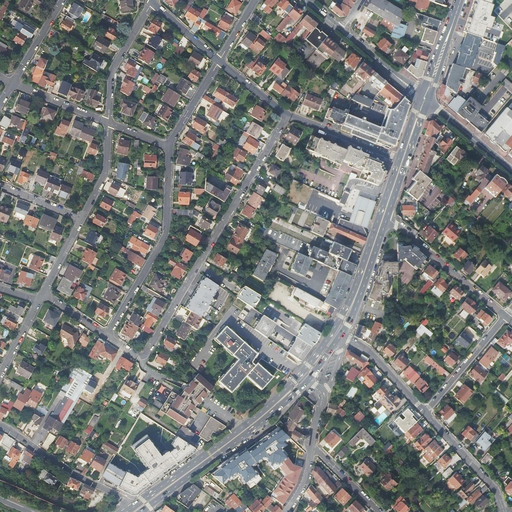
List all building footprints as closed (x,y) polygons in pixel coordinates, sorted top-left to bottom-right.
[(39,0),(23,0),(18,9),(22,11),(24,9),(28,11),(33,2),(37,4),(39,0)] [(132,0),(120,0),(122,11),(132,10),(131,0),(132,0)] [(234,0),(232,0),(227,9),(235,14),(241,4),(234,0)] [(267,0),(264,4),(270,8),(277,0),(267,0)] [(284,0),(281,0),(277,5),(284,11),(289,5),(284,0)] [(345,0),(341,7),(332,1),(328,8),(335,14),(335,13),(339,16),(345,15),(348,11),(355,0),(345,0)] [(363,6),(384,19),(395,25),(398,27),(399,24),(404,11),(388,2),(385,7),(374,0),(366,0),(364,5),(363,6)] [(416,3),(414,9),(418,10),(419,9),(426,11),(429,1),(428,1),(425,0),(408,0),(408,1),(416,3)] [(474,0),(464,31),(468,33),(481,37),(482,38),(486,25),(491,27),(494,17),(490,16),(493,5),(490,4),(491,0),(504,0),(505,0),(474,0)] [(75,21),(76,21),(83,8),(74,3),(68,13),(69,13),(67,17),(68,17),(75,21)] [(294,6),(276,29),(280,32),(291,18),(293,20),(292,21),(293,22),(294,21),(295,21),(302,13),(294,6)] [(190,8),(185,17),(196,23),(199,18),(201,15),(190,8)] [(225,12),(217,25),(225,30),(231,20),(233,16),(225,12)] [(440,22),(415,13),(419,21),(421,21),(421,22),(421,23),(422,23),(421,25),(422,28),(425,29),(424,32),(436,36),(440,22)] [(253,14),(250,19),(258,26),(261,23),(259,22),(261,20),(253,14)] [(2,21),(19,31),(20,32),(23,34),(33,40),(34,39),(30,37),(34,31),(24,25),(24,26),(6,15),(2,21)] [(62,21),(59,25),(69,31),(75,21),(68,17),(67,17),(67,16),(63,22),(62,21)] [(305,16),(288,36),(292,39),(300,29),(300,27),(302,26),(308,31),(306,33),(304,33),(299,39),(303,42),(305,40),(314,28),(317,25),(305,16)] [(205,26),(204,28),(217,36),(221,30),(202,20),(199,18),(196,23),(191,31),(195,34),(201,24),(205,26)] [(154,19),(148,30),(153,33),(155,35),(162,24),(154,19)] [(380,24),(393,31),(395,25),(384,19),(380,24)] [(398,27),(395,36),(402,39),(401,40),(402,41),(407,26),(399,24),(398,27)] [(393,31),(391,37),(401,40),(402,39),(395,36),(398,27),(395,25),(393,31)] [(362,31),(366,33),(364,35),(367,37),(369,35),(372,37),(375,32),(365,26),(362,31)] [(114,30),(109,28),(105,35),(114,40),(118,35),(116,34),(117,32),(114,30)] [(314,28),(305,40),(316,49),(326,37),(327,36),(321,31),(320,33),(314,28)] [(260,33),(266,38),(268,35),(262,30),(260,33)] [(56,31),(52,38),(59,42),(63,35),(56,31)] [(249,32),(241,43),(248,48),(249,47),(252,43),(257,37),(249,32)] [(436,36),(424,32),(421,42),(425,43),(425,41),(427,42),(427,44),(432,45),(436,36)] [(18,33),(13,40),(22,45),(26,38),(23,36),(18,33)] [(155,35),(153,33),(147,44),(156,49),(162,39),(155,35)] [(459,51),(457,57),(459,58),(458,62),(457,65),(465,68),(470,70),(471,66),(474,58),(475,59),(477,52),(476,51),(481,37),(468,33),(465,41),(463,40),(461,45),(459,44),(457,51),(459,51)] [(281,36),(276,41),(281,45),(286,40),(281,36)] [(109,43),(99,37),(93,45),(104,52),(109,43)] [(316,49),(315,51),(326,60),(331,55),(337,47),(338,46),(326,37),(316,49)] [(382,38),(376,45),(385,52),(389,46),(390,45),(385,40),(386,39),(385,37),(383,39),(382,38)] [(259,39),(254,45),(252,43),(249,47),(257,53),(260,49),(261,50),(265,44),(259,39)] [(497,53),(493,62),(497,66),(500,62),(506,46),(498,43),(495,52),(497,53)] [(285,48),(293,54),(296,50),(289,44),(285,48)] [(184,51),(177,46),(177,47),(176,48),(173,53),(180,58),(184,51)] [(331,55),(339,62),(346,54),(337,47),(331,55)] [(145,48),(139,59),(148,65),(154,53),(145,48)] [(401,50),(394,58),(402,65),(409,57),(401,50)] [(411,58),(416,59),(426,63),(429,54),(419,50),(418,55),(413,53),(411,58)] [(85,59),(81,66),(88,70),(89,68),(97,73),(99,69),(98,68),(103,60),(102,59),(103,58),(95,53),(90,62),(85,59)] [(351,54),(345,62),(353,68),(359,61),(351,54)] [(190,58),(188,61),(197,67),(202,58),(196,55),(195,57),(192,55),(190,58)] [(250,68),(260,75),(266,68),(258,62),(260,60),(257,58),(255,61),(250,68)] [(40,59),(37,67),(44,70),(47,61),(40,59)] [(252,59),(246,67),(249,69),(250,68),(255,61),(252,59)] [(278,59),(270,69),(274,72),(275,70),(280,74),(284,68),(286,66),(278,59)] [(403,67),(417,78),(422,77),(426,63),(416,59),(414,68),(407,63),(403,67)] [(137,65),(130,60),(130,61),(128,60),(123,68),(128,71),(126,74),(131,77),(134,72),(132,71),(137,65)] [(353,73),(365,83),(368,79),(373,72),(362,63),(353,73)] [(453,64),(445,86),(452,91),(456,94),(460,83),(463,84),(465,80),(461,79),(465,68),(457,65),(453,64)] [(37,67),(31,80),(38,84),(44,70),(37,67)] [(277,76),(282,80),(289,72),(284,68),(280,74),(277,76)] [(200,74),(192,69),(188,77),(195,82),(200,74)] [(372,82),(370,84),(371,85),(371,86),(373,88),(375,88),(379,91),(386,83),(373,72),(368,79),(372,82)] [(484,75),(477,72),(474,77),(473,77),(472,78),(474,79),(472,82),(479,85),(484,75)] [(95,74),(93,79),(100,83),(102,78),(95,74)] [(49,79),(42,76),(38,85),(45,87),(46,83),(48,84),(48,85),(51,86),(51,85),(52,85),(56,77),(51,75),(49,79)] [(158,78),(156,81),(162,85),(166,79),(160,75),(160,76),(159,76),(158,78)] [(182,78),(176,89),(184,94),(191,83),(182,78)] [(121,84),(121,86),(123,87),(120,92),(127,96),(133,85),(124,79),(121,84)] [(502,84),(511,92),(511,83),(506,79),(502,84)] [(276,83),(272,88),(280,93),(286,85),(282,82),(279,87),(278,86),(278,85),(276,83)] [(380,94),(387,100),(384,104),(393,110),(394,108),(390,105),(391,103),(396,106),(403,98),(403,97),(386,83),(379,91),(375,97),(377,98),(380,94)] [(289,84),(281,94),(284,97),(285,95),(293,101),(299,94),(291,88),(292,87),(289,84)] [(442,84),(439,94),(440,97),(447,103),(452,97),(449,95),(452,91),(445,86),(442,84)] [(59,93),(66,96),(69,88),(60,85),(59,89),(60,89),(59,93)] [(71,87),(67,95),(71,97),(79,101),(83,92),(71,87)] [(217,89),(213,95),(223,101),(228,94),(219,88),(218,89),(217,89)] [(89,89),(85,99),(88,100),(87,103),(97,107),(100,99),(93,95),(94,91),(89,89)] [(169,89),(162,100),(173,106),(180,95),(169,89)] [(356,93),(351,100),(352,101),(370,107),(373,100),(356,93)] [(228,94),(223,101),(225,102),(232,107),(234,104),(236,101),(237,99),(228,94)] [(306,94),(302,105),(310,108),(311,107),(318,110),(322,100),(306,94)] [(203,99),(213,105),(219,109),(221,106),(215,102),(205,95),(203,99)] [(454,98),(448,105),(457,113),(467,102),(458,96),(455,100),(454,98)] [(479,104),(471,97),(467,102),(457,113),(460,116),(464,119),(464,118),(470,122),(478,113),(483,107),(479,104)] [(379,128),(379,130),(363,124),(364,120),(362,119),(360,123),(346,118),(342,125),(342,126),(352,130),(350,134),(372,143),(376,144),(377,143),(392,149),(395,147),(409,105),(406,103),(407,102),(403,98),(396,106),(394,108),(393,110),(392,111),(387,109),(380,127),(379,127),(378,128),(379,128)] [(30,104),(19,100),(15,111),(26,115),(30,104)] [(135,105),(122,100),(120,106),(123,107),(121,112),(131,116),(135,105)] [(221,106),(219,109),(225,112),(228,108),(223,105),(225,102),(223,101),(221,106)] [(164,105),(157,116),(166,121),(172,110),(164,105)] [(216,121),(220,114),(226,117),(228,114),(225,112),(219,109),(213,105),(207,116),(216,121)] [(256,106),(250,116),(261,122),(263,118),(262,117),(265,111),(256,106)] [(42,107),(39,116),(52,121),(55,112),(42,107)] [(506,107),(484,134),(500,148),(504,143),(511,133),(511,111),(507,108),(506,107)] [(331,110),(328,118),(331,119),(332,122),(342,125),(346,118),(348,111),(345,110),(343,115),(331,110)] [(143,123),(153,129),(158,120),(143,112),(139,120),(143,123)] [(470,122),(481,132),(489,123),(478,113),(470,122)] [(4,117),(0,123),(0,124),(6,129),(8,126),(9,127),(11,124),(17,126),(16,129),(23,131),(24,128),(27,122),(12,116),(10,121),(4,117)] [(209,125),(197,118),(192,126),(204,133),(209,125)] [(57,128),(54,134),(63,138),(69,124),(61,121),(58,129),(57,128)] [(429,122),(427,130),(425,135),(427,136),(433,138),(434,137),(435,136),(436,134),(442,128),(433,121),(429,121),(429,122)] [(74,122),(69,133),(78,137),(82,127),(83,125),(74,122)] [(221,125),(228,128),(227,130),(229,131),(232,127),(230,125),(230,126),(223,122),(221,125)] [(252,122),(246,133),(256,139),(262,128),(252,122)] [(82,127),(78,137),(91,142),(92,139),(95,132),(82,127)] [(23,131),(20,138),(18,143),(27,146),(27,144),(26,143),(27,140),(25,140),(29,130),(24,128),(23,131)] [(295,144),(301,134),(292,128),(286,139),(295,144)] [(186,137),(183,141),(197,150),(200,146),(194,142),(197,137),(189,132),(187,135),(186,137)] [(504,143),(500,148),(504,151),(506,151),(509,147),(511,149),(511,148),(511,135),(511,136),(505,143),(504,143)] [(327,158),(326,162),(327,165),(338,170),(342,160),(350,163),(348,166),(362,172),(359,179),(360,179),(378,186),(385,181),(383,178),(386,176),(385,174),(386,171),(383,170),(384,168),(382,167),(383,165),(381,164),(382,161),(368,156),(368,155),(347,147),(346,150),(329,143),(329,142),(328,142),(328,141),(327,141),(326,141),(326,142),(310,136),(303,153),(302,155),(318,162),(321,155),(327,158)] [(427,136),(421,155),(431,159),(432,155),(433,155),(434,153),(433,153),(434,151),(431,151),(428,149),(433,144),(436,140),(435,139),(433,138),(427,136)] [(13,142),(3,138),(1,142),(11,146),(13,142)] [(445,138),(440,144),(443,147),(445,148),(444,149),(441,152),(445,154),(448,151),(446,149),(452,142),(451,141),(451,140),(449,139),(448,138),(447,140),(445,138)] [(91,142),(87,152),(94,155),(97,149),(98,147),(98,146),(97,146),(98,142),(92,139),(91,142)] [(120,139),(119,152),(129,152),(130,139),(124,139),(122,139),(120,139)] [(258,144),(248,139),(243,148),(252,153),(258,144)] [(283,161),(290,149),(282,145),(275,157),(283,161)] [(449,158),(458,147),(457,146),(446,159),(457,167),(458,166),(449,158)] [(231,156),(236,159),(241,162),(242,159),(243,158),(246,154),(235,147),(233,151),(231,156)] [(458,147),(449,158),(458,166),(467,154),(461,149),(460,149),(458,147)] [(179,155),(177,165),(178,165),(181,165),(188,166),(190,158),(185,156),(185,153),(187,154),(188,151),(181,149),(180,152),(179,155)] [(195,156),(201,160),(204,156),(198,152),(195,156)] [(421,155),(416,169),(419,171),(425,176),(431,159),(421,155)] [(144,160),(144,166),(145,167),(155,167),(155,156),(145,156),(144,158),(144,160)] [(437,164),(432,169),(436,172),(447,160),(443,156),(442,157),(437,164)] [(11,159),(6,171),(17,175),(17,174),(21,164),(11,159)] [(128,165),(118,164),(117,178),(125,181),(125,174),(127,174),(128,165)] [(188,166),(181,165),(180,172),(179,172),(179,185),(190,186),(191,173),(194,173),(194,167),(188,166)] [(276,177),(280,170),(272,165),(268,172),(276,177)] [(229,171),(223,179),(228,182),(229,181),(236,185),(244,172),(242,170),(235,166),(232,173),(230,171),(229,171)] [(476,178),(482,183),(470,197),(469,196),(466,200),(471,204),(485,187),(493,179),(487,174),(488,173),(487,172),(488,172),(482,167),(476,174),(478,176),(476,178)] [(432,169),(428,175),(431,177),(432,175),(434,176),(437,173),(436,172),(432,169)] [(38,171),(34,181),(45,185),(49,175),(38,171)] [(83,171),(81,176),(85,178),(87,179),(92,181),(94,175),(83,171)] [(416,182),(407,193),(410,196),(416,201),(424,190),(423,189),(431,181),(426,177),(425,176),(419,171),(412,179),(416,182)] [(21,173),(17,183),(21,184),(23,181),(29,184),(32,175),(29,174),(29,175),(21,173)] [(49,175),(45,185),(43,189),(57,194),(60,185),(62,183),(57,181),(58,179),(49,175)] [(493,179),(485,187),(493,193),(496,196),(506,184),(502,181),(495,175),(493,179)] [(147,177),(146,190),(156,190),(157,178),(147,177)] [(223,193),(207,183),(205,182),(204,189),(204,191),(223,202),(232,188),(227,186),(223,193)] [(266,186),(260,182),(256,190),(257,191),(256,192),(261,195),(263,191),(267,193),(269,188),(266,186)] [(125,191),(111,183),(107,191),(116,196),(116,194),(122,197),(125,191)] [(511,192),(511,187),(507,184),(501,191),(509,197),(511,192)] [(60,185),(57,194),(57,195),(66,199),(70,189),(60,185)] [(274,190),(283,196),(286,191),(277,185),(274,190)] [(313,191),(303,187),(298,197),(308,202),(313,191)] [(440,195),(447,200),(450,197),(446,194),(443,191),(440,195)] [(253,192),(248,201),(249,202),(257,207),(262,198),(253,192)] [(349,195),(344,192),(339,204),(345,206),(349,195)] [(189,193),(179,193),(179,202),(182,202),(182,204),(188,205),(189,193)] [(357,194),(346,219),(363,226),(364,227),(374,202),(357,194)] [(403,205),(402,214),(407,214),(407,215),(413,216),(414,207),(417,207),(417,202),(416,201),(410,196),(410,197),(407,197),(407,205),(403,205)] [(112,203),(104,198),(100,207),(108,211),(112,203)] [(219,206),(211,202),(206,211),(214,215),(219,206)] [(29,208),(17,203),(13,211),(18,213),(25,216),(29,208)] [(0,206),(0,219),(7,222),(11,211),(0,206)] [(149,206),(143,216),(150,221),(157,210),(149,206)] [(195,206),(193,210),(200,214),(202,210),(195,206)] [(246,206),(242,213),(249,218),(255,209),(251,207),(250,208),(246,206)] [(132,212),(127,223),(131,225),(136,217),(138,218),(140,215),(133,211),(132,212)] [(24,220),(23,223),(24,223),(24,224),(30,226),(32,223),(36,225),(38,220),(33,218),(32,217),(27,215),(27,216),(25,216),(24,220)] [(42,215),(38,224),(52,230),(54,227),(57,221),(42,215)] [(105,220),(96,215),(93,223),(102,228),(105,220)] [(317,217),(310,232),(322,237),(326,227),(328,226),(327,224),(328,222),(321,219),(317,217)] [(349,231),(365,238),(366,235),(363,226),(346,219),(341,217),(337,226),(349,231)] [(210,222),(203,218),(198,225),(206,230),(210,222)] [(478,223),(489,232),(487,235),(488,236),(489,235),(491,232),(490,230),(479,221),(478,223)] [(329,229),(347,237),(349,231),(337,226),(331,223),(329,229)] [(235,232),(233,236),(242,241),(249,230),(238,224),(236,229),(237,229),(235,232)] [(450,224),(442,233),(453,242),(461,233),(450,224)] [(157,230),(149,225),(144,233),(153,238),(157,230)] [(201,232),(190,226),(188,229),(190,230),(185,240),(195,246),(200,236),(199,236),(201,232)] [(52,230),(49,238),(58,242),(63,230),(54,227),(52,230)] [(438,234),(429,227),(422,234),(431,242),(438,234)] [(90,230),(84,242),(94,248),(100,235),(90,230)] [(347,237),(364,245),(366,238),(365,238),(349,231),(347,237)] [(122,232),(118,240),(116,244),(118,245),(119,245),(125,234),(122,232)] [(232,240),(227,249),(236,254),(243,242),(242,241),(233,236),(231,240),(232,240)] [(149,247),(132,237),(128,243),(139,249),(137,251),(144,255),(149,247)] [(173,241),(182,246),(184,243),(175,238),(173,241)] [(350,251),(333,243),(328,252),(346,260),(350,251)] [(397,246),(397,259),(403,259),(404,258),(406,259),(405,261),(411,265),(412,264),(414,266),(417,268),(418,267),(421,270),(427,262),(424,260),(425,259),(422,256),(420,255),(421,253),(415,249),(414,250),(412,248),(411,250),(410,250),(410,246),(410,245),(409,244),(408,244),(408,245),(407,246),(397,246)] [(311,251),(309,258),(312,259),(323,264),(326,257),(328,252),(313,246),(311,251)] [(85,254),(81,261),(89,265),(90,266),(96,254),(86,248),(84,253),(85,254)] [(466,255),(459,249),(453,256),(460,262),(466,255)] [(126,259),(140,267),(144,260),(126,250),(125,252),(129,254),(129,253),(133,255),(131,257),(129,256),(126,259)] [(192,253),(186,250),(181,257),(187,261),(192,253)] [(266,250),(252,275),(263,282),(265,278),(263,278),(265,275),(266,276),(271,266),(272,266),(274,261),(277,254),(276,254),(266,250)] [(310,265),(312,259),(309,258),(299,253),(297,257),(298,257),(297,261),(295,260),(294,264),(291,271),(292,271),(303,276),(306,268),(308,269),(310,265)] [(217,254),(213,261),(222,266),(226,259),(217,254)] [(34,256),(28,268),(38,273),(44,260),(34,256)] [(339,264),(337,270),(339,272),(350,276),(352,271),(355,264),(342,258),(339,264)] [(186,267),(178,262),(173,259),(170,264),(175,267),(171,273),(179,278),(181,275),(182,275),(186,267)] [(492,267),(489,264),(485,260),(476,271),(480,274),(481,273),(482,274),(482,275),(484,277),(486,275),(488,275),(488,272),(492,267)] [(461,268),(469,274),(475,268),(467,261),(461,268)] [(374,286),(371,294),(377,296),(380,296),(386,296),(387,294),(386,292),(387,292),(387,275),(388,275),(389,276),(390,275),(390,274),(395,274),(397,273),(397,262),(394,262),(387,262),(381,266),(380,269),(374,286)] [(87,268),(100,274),(101,272),(98,270),(90,266),(89,265),(87,268)] [(424,272),(428,276),(427,277),(430,280),(433,282),(439,275),(437,274),(438,273),(429,265),(424,272)] [(70,266),(63,278),(71,282),(74,276),(78,278),(81,272),(70,266)] [(125,275),(115,269),(108,281),(114,284),(115,283),(119,285),(125,275)] [(2,270),(0,275),(0,279),(7,282),(10,273),(4,271),(2,270)] [(33,276),(21,272),(18,282),(19,282),(19,284),(22,285),(23,284),(29,286),(33,276)] [(229,276),(237,282),(240,277),(231,272),(229,276)] [(347,286),(351,277),(350,276),(339,272),(333,286),(334,286),(331,292),(328,298),(326,301),(325,303),(330,306),(336,309),(337,307),(338,304),(339,303),(341,300),(342,297),(343,296),(347,286)] [(165,280),(156,275),(150,285),(160,292),(162,288),(161,287),(165,280)] [(63,278),(57,290),(68,296),(71,290),(68,288),(71,282),(63,278)] [(448,286),(443,282),(444,281),(440,278),(432,288),(429,293),(437,299),(440,295),(448,286)] [(195,289),(205,295),(208,291),(211,292),(209,295),(211,297),(214,292),(212,290),(216,285),(211,281),(208,285),(204,283),(202,286),(198,284),(195,289)] [(511,292),(499,282),(492,290),(504,300),(508,296),(510,296),(511,294),(511,292)] [(78,288),(74,296),(82,301),(80,303),(84,305),(87,298),(89,295),(92,289),(82,284),(79,289),(78,288)] [(109,289),(103,299),(112,305),(121,290),(109,284),(107,288),(109,289)] [(430,287),(427,284),(420,292),(423,295),(430,287)] [(244,286),(236,298),(237,298),(252,308),(254,305),(253,303),(255,300),(258,299),(260,296),(244,286)] [(463,292),(455,286),(450,292),(458,299),(463,292)] [(145,291),(152,295),(153,294),(157,297),(158,296),(159,297),(160,296),(147,288),(145,291)] [(301,298),(299,302),(315,311),(316,309),(326,314),(330,307),(330,306),(325,303),(316,298),(306,293),(296,288),(293,294),(301,298)] [(371,294),(369,299),(380,303),(380,296),(377,296),(371,294)] [(192,299),(202,305),(204,302),(194,296),(193,298),(192,299)] [(478,306),(467,298),(461,305),(470,312),(472,311),(473,312),(478,306)] [(156,299),(149,312),(157,317),(160,313),(159,312),(162,307),(163,308),(165,304),(156,299)] [(100,304),(95,312),(99,315),(99,316),(102,318),(103,317),(104,318),(106,314),(107,312),(109,309),(100,304)] [(203,309),(195,304),(194,306),(192,305),(190,310),(195,313),(195,312),(200,314),(201,312),(203,313),(204,312),(203,312),(204,311),(203,310),(203,309)] [(8,311),(19,317),(23,309),(18,306),(17,309),(11,306),(8,311)] [(334,309),(330,307),(326,314),(330,316),(331,314),(334,309)] [(480,319),(481,318),(485,322),(483,324),(486,326),(492,319),(485,313),(481,310),(477,315),(474,319),(471,322),(476,327),(479,324),(477,321),(479,318),(480,319)] [(54,327),(59,317),(49,311),(43,321),(54,327)] [(155,316),(146,311),(144,316),(146,317),(142,324),(147,327),(151,320),(152,321),(155,316)] [(192,312),(186,323),(196,329),(203,318),(192,312)] [(134,313),(128,322),(130,323),(135,326),(137,327),(142,319),(140,317),(134,313)] [(5,317),(2,324),(15,331),(17,326),(18,324),(16,323),(18,320),(11,316),(9,319),(5,317)] [(272,322),(263,316),(254,330),(267,338),(276,324),(272,322)] [(275,318),(272,322),(276,324),(279,326),(282,323),(275,318)] [(126,326),(121,335),(131,340),(138,328),(137,327),(135,326),(130,323),(128,327),(126,326)] [(371,324),(369,330),(371,331),(376,335),(381,325),(375,323),(374,325),(371,324)] [(305,324),(296,337),(311,347),(314,342),(320,334),(318,332),(312,329),(305,324)] [(421,324),(415,331),(418,333),(422,328),(425,330),(426,329),(431,334),(430,335),(431,336),(433,333),(424,326),(421,324)] [(63,325),(58,335),(67,340),(67,339),(69,341),(68,343),(69,349),(71,350),(78,339),(76,333),(72,334),(70,333),(72,330),(63,325)] [(182,325),(176,336),(184,340),(190,329),(182,325)] [(358,325),(354,335),(355,336),(357,338),(358,336),(359,332),(364,334),(366,328),(358,325)] [(257,355),(225,327),(215,339),(238,360),(219,382),(231,393),(246,376),(261,390),(272,377),(257,364),(255,366),(251,363),(257,355)] [(367,337),(368,338),(366,343),(371,346),(376,335),(371,331),(367,337)] [(463,331),(456,340),(466,348),(473,340),(466,335),(467,334),(463,331)] [(511,334),(507,331),(498,342),(504,347),(508,342),(511,346),(511,334)] [(90,340),(85,338),(86,336),(83,334),(80,339),(77,343),(85,348),(90,340)] [(407,336),(401,343),(403,343),(399,348),(400,349),(410,338),(407,336)] [(176,342),(168,337),(164,345),(165,345),(163,349),(171,354),(173,350),(172,349),(176,342)] [(306,355),(311,347),(296,337),(295,342),(288,353),(300,362),(306,355)] [(105,343),(98,339),(88,356),(95,361),(98,354),(103,346),(105,343)] [(389,343),(382,351),(390,358),(390,357),(392,359),(399,351),(389,343)] [(32,351),(41,356),(46,347),(40,344),(39,347),(35,345),(32,351)] [(108,349),(103,346),(98,354),(103,357),(108,349)] [(491,348),(479,362),(486,368),(498,353),(491,348)] [(108,349),(103,357),(111,362),(116,354),(108,349)] [(344,356),(363,368),(366,362),(359,358),(358,357),(347,350),(344,356)] [(458,358),(451,352),(444,360),(451,366),(458,358)] [(165,355),(161,353),(155,362),(160,364),(162,360),(166,363),(170,356),(166,354),(165,355)] [(401,354),(393,362),(402,370),(410,361),(408,360),(401,354)] [(119,360),(116,366),(115,368),(120,371),(122,368),(124,369),(124,371),(127,373),(128,371),(129,372),(133,365),(132,365),(121,358),(119,360)] [(438,369),(437,371),(442,375),(446,371),(434,361),(431,364),(438,369)] [(366,362),(363,368),(360,372),(360,373),(357,376),(363,382),(364,381),(369,387),(377,380),(366,368),(369,363),(366,362)] [(479,362),(469,374),(479,382),(489,370),(486,368),(479,362)] [(22,363),(17,373),(28,379),(34,369),(22,363)] [(52,416),(50,415),(49,417),(43,428),(50,433),(52,428),(59,432),(67,419),(69,415),(76,404),(78,400),(79,398),(92,375),(75,365),(56,398),(60,401),(52,416)] [(360,373),(360,372),(352,367),(349,372),(345,378),(353,383),(357,376),(360,373)] [(413,370),(409,367),(403,374),(413,383),(419,375),(421,372),(418,369),(416,372),(413,370)] [(198,374),(183,391),(184,392),(180,398),(194,406),(196,403),(198,405),(213,388),(198,374)] [(414,384),(417,387),(416,387),(420,391),(421,390),(423,392),(428,387),(428,386),(429,385),(424,380),(423,381),(420,377),(414,384)] [(10,386),(21,392),(23,388),(12,382),(10,386)] [(120,390),(132,397),(137,389),(133,387),(134,386),(129,383),(129,384),(125,382),(120,390)] [(163,406),(160,411),(183,426),(188,429),(200,411),(194,406),(180,398),(161,385),(152,399),(163,406)] [(472,392),(465,385),(454,397),(462,404),(472,392)] [(378,400),(388,391),(382,386),(373,395),(378,400)] [(34,408),(41,395),(34,391),(33,394),(31,393),(26,389),(22,395),(20,394),(13,407),(21,411),(26,403),(27,403),(27,404),(34,408)] [(378,400),(374,404),(378,409),(383,405),(390,412),(398,404),(397,402),(398,401),(394,396),(392,398),(391,397),(392,396),(388,391),(378,400)] [(141,398),(138,403),(145,407),(147,403),(148,402),(141,398)] [(296,425),(307,406),(299,402),(296,406),(295,406),(295,407),(292,411),(291,411),(291,412),(291,413),(288,418),(291,419),(290,419),(296,425)] [(329,403),(325,413),(332,415),(338,406),(329,403)] [(2,404),(0,408),(0,420),(1,421),(4,415),(5,416),(7,412),(9,413),(11,408),(2,404)] [(457,416),(447,405),(439,413),(449,424),(457,416)] [(38,407),(30,419),(34,421),(33,422),(38,425),(44,416),(46,412),(38,407)] [(345,412),(339,407),(337,410),(343,415),(345,412)] [(397,415),(409,428),(418,421),(406,408),(397,415)] [(210,418),(198,436),(201,438),(207,442),(211,439),(209,438),(213,433),(215,434),(218,429),(221,431),(225,428),(210,418)] [(26,421),(21,419),(17,426),(21,428),(26,421)] [(296,425),(290,419),(284,430),(290,435),(290,436),(296,442),(302,434),(294,429),(296,425)] [(409,429),(404,433),(411,440),(415,436),(422,429),(416,423),(409,430),(409,429)] [(178,433),(196,445),(201,438),(198,436),(188,429),(183,426),(178,433)] [(362,427),(348,442),(352,446),(361,437),(366,442),(368,440),(371,444),(375,441),(370,436),(362,427)] [(468,427),(462,434),(465,438),(466,437),(473,443),(479,436),(468,427)] [(31,429),(27,437),(31,440),(36,432),(31,429)] [(333,431),(324,440),(324,439),(318,445),(322,448),(327,443),(331,447),(340,438),(333,431)] [(423,450),(426,448),(433,441),(425,433),(418,439),(414,443),(422,451),(423,450)] [(479,436),(473,443),(475,445),(477,443),(482,448),(481,449),(485,452),(491,444),(483,436),(484,435),(481,433),(479,436)] [(109,463),(102,477),(133,492),(161,474),(161,475),(194,453),(196,449),(193,444),(176,436),(172,444),(175,448),(169,451),(168,451),(161,455),(158,451),(147,434),(131,445),(135,451),(138,452),(149,468),(137,476),(109,463)] [(296,442),(306,451),(308,444),(309,436),(305,435),(304,436),(302,434),(296,442)] [(67,441),(60,437),(55,444),(62,448),(64,445),(66,446),(67,443),(66,442),(67,441)] [(270,449),(260,437),(242,452),(252,464),(270,449)] [(433,441),(426,448),(423,450),(433,460),(442,451),(433,441)] [(74,455),(79,447),(71,442),(66,450),(74,455)] [(102,447),(115,455),(118,450),(105,442),(102,447)] [(343,447),(337,453),(341,457),(347,450),(343,447)] [(7,456),(15,461),(17,462),(21,455),(16,451),(13,448),(7,456)] [(27,449),(24,454),(25,455),(24,456),(25,457),(23,461),(30,465),(34,459),(36,455),(31,452),(27,449)] [(88,464),(94,454),(85,449),(80,459),(88,464)] [(99,452),(90,467),(100,472),(106,462),(100,459),(103,454),(99,452)] [(488,453),(481,461),(485,464),(490,459),(491,461),(493,458),(488,453)] [(445,454),(437,461),(441,466),(449,459),(445,454)] [(359,466),(365,472),(364,473),(368,477),(376,468),(367,458),(359,466)] [(314,478),(320,485),(327,478),(323,474),(318,468),(314,466),(314,467),(311,474),(313,475),(315,476),(314,478)] [(57,480),(42,469),(37,477),(43,481),(42,483),(44,485),(47,488),(50,488),(53,490),(56,486),(54,485),(57,480)] [(217,480),(226,488),(236,477),(227,469),(217,480)] [(320,485),(325,490),(329,495),(342,485),(338,481),(333,485),(329,480),(332,477),(326,471),(323,474),(327,478),(320,485)] [(380,482),(388,490),(393,484),(395,486),(398,482),(388,472),(385,475),(386,476),(380,482)] [(460,475),(456,472),(448,480),(456,489),(464,481),(459,476),(460,475)] [(62,485),(76,492),(81,483),(75,480),(68,477),(62,485)] [(463,487),(457,492),(464,498),(472,490),(471,489),(474,486),(471,482),(465,488),(463,487)] [(84,484),(81,491),(86,494),(87,492),(91,495),(94,489),(89,487),(84,484)] [(179,497),(181,500),(181,499),(182,500),(180,503),(181,504),(182,505),(188,509),(201,491),(193,485),(183,492),(181,494),(179,497)] [(306,492),(313,501),(309,505),(312,509),(317,505),(315,502),(321,496),(319,495),(315,489),(311,485),(306,492)] [(350,498),(341,489),(334,497),(343,505),(350,498)] [(321,496),(315,502),(317,505),(322,502),(329,495),(325,490),(319,495),(321,496)] [(481,494),(477,490),(467,500),(471,504),(481,494)] [(481,495),(474,502),(475,503),(482,496),(481,495)] [(219,502),(225,505),(226,504),(230,508),(232,507),(235,510),(241,503),(234,496),(231,498),(231,497),(226,502),(222,498),(219,502)] [(259,501),(270,511),(271,511),(280,511),(282,511),(282,510),(277,507),(276,506),(274,509),(270,505),(273,501),(267,496),(262,502),(260,500),(259,501)] [(406,501),(400,496),(391,505),(394,508),(397,511),(406,511),(409,510),(403,504),(406,501)] [(474,503),(480,509),(488,502),(482,496),(475,503),(474,503)] [(259,511),(264,508),(257,501),(249,508),(252,511),(259,511)] [(366,511),(355,501),(348,508),(352,511),(366,511)] [(241,503),(235,510),(237,511),(244,505),(242,503),(241,503)]
